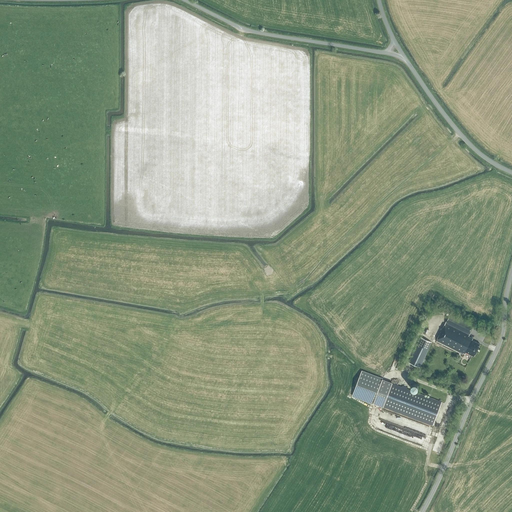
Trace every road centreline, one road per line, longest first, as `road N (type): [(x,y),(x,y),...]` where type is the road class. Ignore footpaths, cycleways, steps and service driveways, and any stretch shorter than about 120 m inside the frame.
road 1 (unclassified): [(421,511),(503,334),(511,271)]
road 2 (unclassified): [(386,53),(257,34),(180,0)]
road 3 (unclassified): [(511,173),(472,149),(406,62)]
